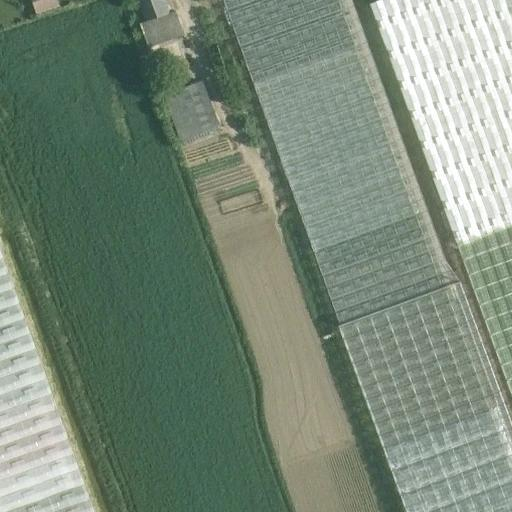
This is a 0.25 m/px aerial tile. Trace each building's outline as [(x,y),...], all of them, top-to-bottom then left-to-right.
[(33,0),(37,13),(60,7),(58,0),(33,0)] [(140,24),(149,48),(185,35),(177,11),(170,13),(165,0),(138,0),(147,21),(140,24)] [(222,0),(340,329),(403,511),(511,511),(511,425),(463,286),(445,258),(353,0),(222,0)] [(511,0),(380,0),(370,4),(511,396),(511,0)] [(221,126),(203,81),(164,97),(181,141),(221,126)] [(0,511),(91,511),(0,256),(0,511)]
